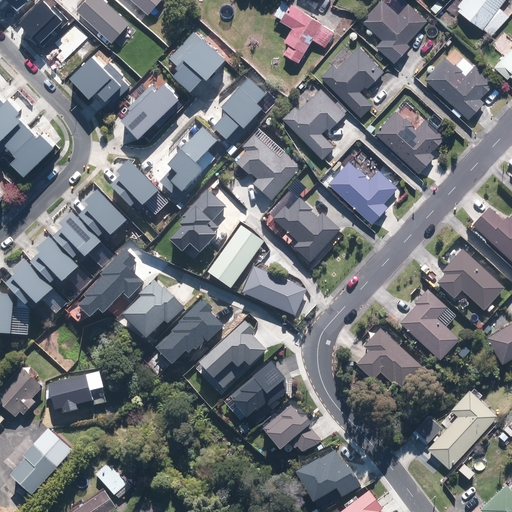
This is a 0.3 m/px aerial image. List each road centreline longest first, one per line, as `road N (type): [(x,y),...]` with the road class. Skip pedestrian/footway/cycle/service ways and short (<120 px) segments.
road 1 (residential): [(318,339),(511,125)]
road 2 (residential): [(0,239),(76,166),(82,141),(62,104),(0,41)]
road 3 (residential): [(318,339),(326,392),(424,511)]
road 4 (unknown): [(299,347),(184,279)]
